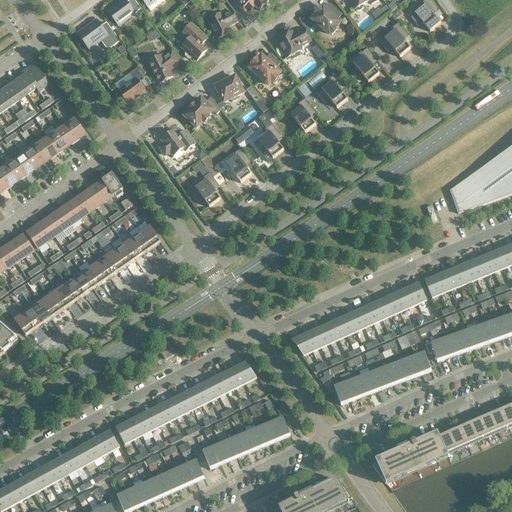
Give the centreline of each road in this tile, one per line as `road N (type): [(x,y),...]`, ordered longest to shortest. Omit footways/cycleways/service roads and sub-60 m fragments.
road 1 (residential): [(194,247),(457,32),(459,20),(443,0)]
road 2 (residential): [(0,469),(254,334)]
road 3 (residential): [(254,334),(511,230)]
road 4 (residential): [(120,146),(309,0)]
road 5 (residential): [(0,378),(194,247)]
road 6 (residential): [(497,358),(326,433)]
road 7 (residential): [(341,454),(506,380)]
road 8 (residential): [(326,433),(175,511)]
road 9 (residential): [(0,230),(120,146)]
road 10 (residential): [(120,146),(44,36)]
road 11 (residential): [(194,247),(120,146)]
road 12 (residential): [(230,511),(341,454)]
road 13 (unclassified): [(326,433),(254,334)]
